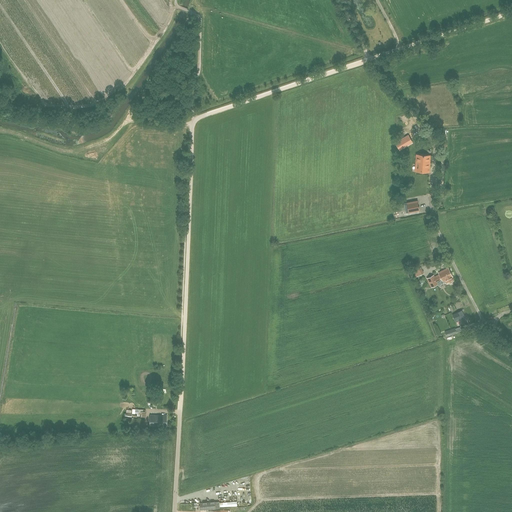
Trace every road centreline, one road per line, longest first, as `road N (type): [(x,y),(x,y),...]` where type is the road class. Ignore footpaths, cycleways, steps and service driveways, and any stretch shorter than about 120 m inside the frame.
road 1 (track): [(511,13),(195,121)]
road 2 (track): [(179,414),(195,121)]
